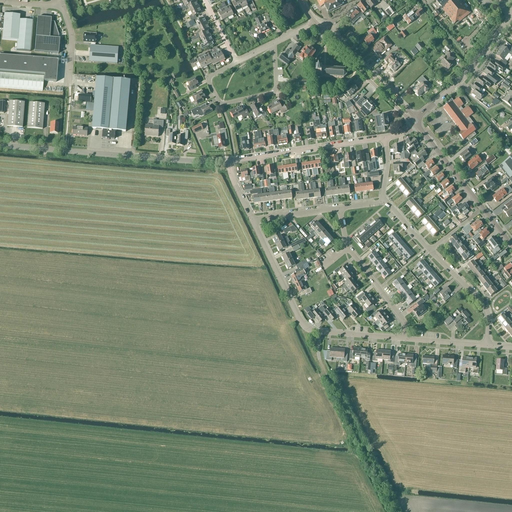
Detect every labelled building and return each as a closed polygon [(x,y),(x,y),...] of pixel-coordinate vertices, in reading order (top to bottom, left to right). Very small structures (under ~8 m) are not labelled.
[(194,3),(192,0),(185,0),(182,2),(184,5),(181,7),(182,9),(194,3)] [(233,0),(234,1),(232,3),(236,12),(242,9),(237,0),(233,0)] [(237,0),(242,9),(248,6),(245,1),(244,0),(237,0)] [(328,13),(342,6),(338,0),(316,0),(320,7),(324,5),(328,13)] [(368,0),(366,2),(370,9),(375,5),(371,0),(368,0)] [(437,0),(437,1),(441,7),(441,8),(454,24),(458,21),(459,23),(470,13),(459,0),(437,0)] [(188,8),(190,12),(199,7),(196,1),(194,3),(182,9),(183,11),(188,8)] [(371,12),(363,1),(357,6),(363,14),(362,14),(364,17),(371,12)] [(222,7),(228,18),(233,15),(231,10),(233,9),(231,5),(229,6),(226,7),(224,2),(221,4),(222,7)] [(189,17),(191,21),(197,19),(196,16),(202,13),(199,7),(190,12),(192,15),(189,17)] [(220,11),(218,12),(222,21),(228,18),(222,7),(219,8),(220,11)] [(395,12),(391,7),(387,9),(388,10),(386,11),(389,16),(391,14),(392,15),(395,12)] [(486,16),(479,8),(476,10),(483,18),(484,18),(486,16)] [(358,12),(355,9),(347,16),(353,23),(360,17),(363,21),(365,18),(364,17),(362,14),(359,11),(358,12)] [(421,9),(414,15),(406,21),(408,25),(414,20),(416,18),(415,17),(416,16),(417,17),(423,13),(421,9)] [(406,21),(414,15),(412,12),(409,14),(408,13),(403,18),(406,21)] [(4,14),(2,40),(17,41),(19,16),(4,14)] [(254,19),(261,33),(270,29),(267,23),(268,22),(268,23),(272,21),(269,15),(266,17),(267,20),(262,22),(260,17),(254,19)] [(37,17),(34,52),(58,54),(59,39),(58,39),(59,35),(54,22),(51,22),(51,18),(37,17)] [(196,24),(198,28),(207,24),(205,18),(198,21),(197,19),(191,21),(189,22),(191,27),(196,24)] [(195,34),(196,36),(208,30),(210,29),(207,24),(198,28),(200,32),(195,34)] [(370,35),(363,40),(367,46),(374,41),(372,38),(375,35),(377,34),(372,28),(367,32),(370,35)] [(200,37),(202,40),(211,36),(208,30),(196,36),(196,38),(200,37)] [(349,30),(344,35),(349,40),(354,35),(349,30)] [(96,34),(84,33),(84,42),(91,43),(91,46),(90,46),(89,62),(117,64),(118,48),(95,46),(95,43),(96,43),(96,34)] [(202,40),(203,44),(200,46),(202,50),(214,45),(212,42),(213,41),(211,36),(202,40)] [(378,57),(380,59),(382,57),(381,55),(385,51),(388,48),(381,40),(378,42),(374,46),(375,47),(372,49),(378,57)] [(410,52),(414,56),(424,48),(420,43),(415,47),(410,52)] [(295,56),(299,59),(300,57),(299,57),(301,55),(297,53),(301,48),(296,44),(295,46),(293,44),(287,52),(294,57),(295,56)] [(502,47),(499,51),(506,56),(508,54),(511,56),(511,54),(511,48),(510,47),(507,50),(502,47)] [(213,50),(214,52),(219,63),(225,60),(221,51),(218,52),(217,50),(218,50),(217,48),(213,50)] [(304,50),(303,52),(302,54),(301,56),(301,55),(299,57),(300,57),(299,59),(302,61),(304,59),(308,62),(315,54),(315,52),(312,50),(310,50),(310,51),(307,48),(305,51),(304,50)] [(504,59),(506,56),(499,51),(496,55),(501,60),(500,62),(505,66),(507,64),(506,63),(507,61),(504,59)] [(213,63),(212,64),(214,66),(219,63),(214,52),(211,53),(212,56),(209,57),(213,63)] [(205,53),(202,55),(207,66),(212,64),(213,63),(209,57),(208,54),(206,56),(205,53)] [(448,70),(453,65),(451,62),(455,59),(450,54),(441,62),(448,70)] [(0,55),(0,71),(44,75),(44,82),(56,83),(58,60),(0,55)] [(200,59),(197,60),(201,69),(207,66),(202,55),(198,57),(200,59)] [(394,72),(400,66),(397,62),(396,60),(395,61),(392,58),(393,57),(390,55),(384,61),(387,64),(388,62),(391,64),(388,67),(394,72)] [(498,66),(491,61),(487,67),(494,72),(497,69),(503,74),(506,69),(499,64),(498,66)] [(315,74),(321,75),(321,77),(343,78),(344,78),(346,76),(347,72),(345,69),(344,69),(322,67),(322,69),(315,69),(315,74)] [(495,73),(487,68),(483,73),(487,76),(485,78),(486,79),(492,83),(492,84),(494,85),(498,81),(492,76),(495,73)] [(0,87),(42,91),(43,76),(0,72),(0,87)] [(425,92),(428,89),(425,86),(428,83),(422,77),(417,82),(421,85),(414,92),(419,97),(424,91),(425,92)] [(479,77),(475,82),(482,88),(484,85),(488,88),(492,84),(492,83),(486,79),(485,78),(483,80),(479,77)] [(198,84),(195,78),(187,82),(189,86),(187,87),(189,91),(197,88),(195,85),(198,84)] [(97,79),(95,105),(111,106),(112,102),(128,104),(130,87),(130,81),(97,79)] [(510,88),(503,82),(501,85),(508,90),(510,88)] [(480,92),(482,89),(475,83),(471,89),(477,93),(475,96),(478,98),(480,99),(480,100),(484,95),(480,92)] [(346,97),(348,95),(350,97),(358,89),(353,85),(346,92),(346,91),(343,94),(346,97)] [(202,98),(205,97),(202,91),(194,96),(192,97),(194,102),(195,102),(197,104),(203,101),(202,98)] [(511,107),(511,105),(511,99),(506,96),(505,98),(503,97),(501,100),(511,107)] [(366,101),(362,98),(356,104),(361,109),(363,107),(369,113),(375,107),(368,99),(366,101)] [(473,132),(475,131),(477,129),(469,118),(473,114),(468,107),(463,111),(460,107),(463,105),(458,98),(453,102),(451,99),(444,105),(446,107),(443,109),(461,132),(459,134),(463,140),(467,137),(470,140),(476,135),(473,132)] [(22,128),(24,103),(9,101),(7,127),(22,128)] [(273,104),(267,107),(271,115),(279,110),(281,114),(287,111),(284,104),(280,106),(278,101),(273,103),(273,104)] [(111,106),(95,105),(93,129),(103,130),(102,138),(107,138),(107,139),(110,140),(110,139),(115,139),(116,131),(126,132),(128,104),(112,102),(111,106)] [(42,129),(44,104),(29,103),(27,128),(42,129)] [(94,104),(86,103),(86,111),(93,112),(94,104)] [(204,116),(212,111),(209,106),(207,107),(205,104),(196,109),(196,108),(190,111),(193,116),(198,114),(199,115),(201,116),(204,115),(204,116)] [(259,108),(257,104),(251,107),(255,115),(258,113),(260,117),(263,116),(263,117),(267,116),(262,107),(259,108)] [(357,111),(353,106),(347,109),(349,115),(357,111)] [(245,109),(242,110),(240,107),(230,112),(234,119),(241,115),(243,118),(248,115),(245,109)] [(377,133),(385,131),(384,127),(388,126),(387,115),(380,116),(379,113),(372,115),(372,118),(375,117),(377,127),(376,128),(377,133)] [(475,114),(470,118),(477,128),(482,124),(475,114)] [(349,123),(351,123),(350,119),(342,120),(343,124),(345,124),(346,127),(343,127),(345,135),(351,134),(349,123)] [(356,133),(363,132),(361,122),(360,119),(354,120),(355,123),(354,123),(356,133)] [(145,136),(158,137),(159,128),(163,128),(163,121),(153,120),(153,126),(146,126),(145,136)] [(317,139),(322,138),(320,125),(319,120),(312,121),(314,131),(316,131),(317,139)] [(201,124),(192,129),(194,133),(203,129),(201,124)] [(73,127),(72,135),(87,136),(87,129),(73,127)] [(176,145),(177,136),(176,136),(176,135),(170,134),(170,130),(166,130),(166,137),(169,137),(168,144),(176,145)] [(274,131),(273,131),(274,136),(277,136),(278,145),(287,144),(286,136),(288,135),(287,131),(283,132),(283,136),(279,137),(278,130),(274,131)] [(184,136),(177,136),(176,145),(176,146),(184,146),(184,139),(187,140),(188,131),(184,131),(184,136)] [(227,139),(225,131),(220,132),(221,136),(213,137),(214,145),(218,144),(219,148),(225,147),(224,140),(227,139)] [(257,133),(260,148),(265,147),(264,139),(262,140),(260,133),(257,133)] [(249,148),(250,148),(249,141),(246,142),(245,138),(239,139),(239,143),(242,142),(243,149),(244,149),(244,150),(249,150),(249,148)] [(413,148),(418,144),(414,139),(407,144),(410,149),(407,151),(410,155),(415,151),(413,148)] [(400,154),(401,159),(405,159),(404,152),(400,152),(400,145),(393,145),(394,154),(400,154)] [(460,156),(464,161),(470,156),(468,153),(470,150),(468,148),(465,150),(466,151),(460,156)] [(427,155),(423,150),(416,156),(418,158),(413,162),(417,167),(424,161),(422,159),(427,155)] [(368,154),(364,155),(363,152),(356,153),(357,164),(362,163),(363,168),(366,168),(365,162),(369,162),(368,154)] [(345,159),(343,159),(344,169),(349,168),(348,162),(352,162),(351,154),(345,155),(345,159)] [(467,165),(471,170),(481,162),(480,161),(485,158),(482,154),(478,158),(477,157),(467,165)] [(331,164),(338,163),(339,164),(341,164),(340,160),(338,160),(337,156),(330,157),(331,164)] [(511,176),(511,156),(499,167),(508,179),(511,176)] [(393,163),(394,170),(396,170),(396,174),(403,173),(402,169),(402,163),(407,162),(407,159),(400,160),(400,163),(393,163)] [(428,169),(434,165),(431,160),(425,165),(423,162),(417,167),(419,169),(422,167),(423,169),(426,166),(428,169)] [(371,162),(366,163),(368,173),(378,171),(378,168),(372,169),(371,162)] [(309,172),(309,170),(308,163),(302,164),(303,171),(306,170),(306,172),(307,177),(310,176),(309,172)] [(316,175),(314,163),(308,163),(309,170),(312,169),(312,171),(313,176),(316,175)] [(415,167),(413,165),(405,171),(407,174),(415,167)] [(486,174),(488,173),(486,170),(489,168),(486,165),(481,168),(478,170),(479,171),(475,174),(477,176),(476,176),(476,177),(476,178),(478,181),(486,175),(486,174)] [(270,175),(270,178),(276,177),(275,170),(273,171),(272,166),(266,167),(268,176),(270,175)] [(286,182),(284,167),(278,168),(279,175),(284,174),(284,176),(283,177),(283,180),(284,182),(286,182)] [(422,176),(423,176),(425,178),(431,173),(433,176),(439,171),(436,167),(430,171),(429,170),(422,176)] [(254,177),(257,176),(257,180),(260,179),(260,176),(259,168),(252,169),(253,171),(249,171),(251,179),(253,179),(254,178),(254,177)] [(248,176),(247,170),(245,170),(240,171),(241,178),(242,178),(245,177),(245,182),(250,181),(249,176),(248,176)] [(438,183),(445,178),(441,173),(435,178),(432,180),(432,179),(429,181),(431,184),(436,180),(438,183)] [(401,179),(395,184),(399,189),(409,180),(408,178),(403,182),(401,179)] [(485,183),(485,184),(483,186),(486,190),(490,187),(492,189),(495,187),(492,183),(494,181),(492,178),(489,180),(485,183)] [(342,179),(343,187),(344,195),(350,194),(349,186),(345,187),(344,179),(342,179)] [(332,196),(338,195),(337,188),(334,188),(332,180),(330,181),(331,189),(332,196)] [(411,182),(409,180),(399,189),(403,193),(409,188),(406,186),(411,182)] [(450,184),(446,180),(440,185),(439,184),(433,189),(435,192),(439,189),(439,188),(441,186),(444,189),(450,184)] [(314,191),(314,198),(320,198),(319,190),(316,191),(315,183),(312,183),(314,191)] [(303,200),(309,199),(308,192),(304,192),(303,184),(301,184),(302,193),(303,200)] [(413,184),(409,188),(403,193),(407,198),(413,193),(410,190),(411,189),(412,189),(415,186),(413,184)] [(284,187),(286,200),(292,199),(291,191),(286,192),(286,190),(287,190),(286,186),(284,187)] [(449,196),(455,191),(451,186),(445,191),(445,190),(442,192),(444,195),(447,193),(449,196)] [(508,186),(503,190),(503,189),(492,197),(497,203),(511,191),(508,186)] [(458,202),(462,200),(458,195),(455,198),(454,197),(447,203),(449,205),(453,202),(456,205),(459,203),(458,202)] [(410,209),(421,201),(419,199),(414,203),(412,200),(406,205),(410,209)] [(511,200),(504,206),(506,209),(503,211),(508,218),(511,215),(511,200)] [(421,201),(410,209),(414,214),(420,209),(416,205),(418,203),(419,205),(422,202),(421,201)] [(454,217),(455,216),(459,213),(460,215),(463,212),(464,214),(463,214),(464,216),(469,212),(466,209),(468,208),(465,203),(452,214),(454,217)] [(420,209),(414,214),(418,218),(424,214),(421,211),(426,207),(424,205),(420,209)] [(437,217),(442,213),(439,209),(434,214),(436,218),(437,217)] [(446,216),(443,212),(437,217),(440,220),(446,216)] [(426,227),(436,218),(434,216),(429,220),(427,217),(422,222),(426,227)] [(437,220),(436,218),(426,227),(430,231),(435,227),(433,224),(434,222),(434,223),(437,220)] [(372,224),(377,230),(383,226),(377,219),(372,224)] [(469,224),(462,230),(466,235),(473,230),(474,232),(482,225),(479,222),(478,223),(477,221),(470,226),(469,224)] [(311,235),(321,227),(317,222),(311,227),(314,231),(312,232),(312,231),(309,234),(311,235)] [(440,223),(435,227),(430,231),(434,236),(439,231),(437,228),(441,224),(440,223)] [(377,230),(372,224),(366,228),(372,235),(377,230)] [(321,227),(311,235),(313,237),(315,235),(316,233),(319,237),(325,231),(321,227)] [(372,235),(366,228),(361,233),(367,240),(372,235)] [(486,237),(489,234),(485,229),(482,232),(482,231),(481,232),(479,229),(477,231),(478,233),(471,239),(472,239),(474,242),(481,237),(483,240),(486,237)] [(329,236),(325,231),(319,237),(322,240),(321,241),(320,241),(318,243),(319,245),(329,236)] [(367,240),(361,233),(356,238),(362,244),(367,240)] [(390,247),(393,244),(400,239),(395,233),(388,239),(392,243),(389,245),(390,247)] [(276,245),(283,242),(280,236),(273,239),(276,245)] [(329,236),(319,245),(321,247),(324,244),(323,244),(324,243),(328,246),(334,241),(329,236)] [(453,246),(459,242),(463,238),(462,236),(459,238),(459,239),(458,240),(455,236),(449,241),(453,246)] [(494,250),(500,245),(493,237),(488,241),(494,250)] [(459,242),(453,246),(457,251),(463,246),(463,247),(465,245),(463,242),(465,240),(463,238),(459,242)] [(283,242),(276,245),(279,252),(287,248),(285,244),(289,242),(288,239),(283,242)] [(404,244),(400,239),(393,244),(396,248),(393,250),(395,252),(398,250),(404,244)] [(409,249),(404,244),(398,250),(401,253),(398,256),(400,257),(402,255),(409,249)] [(466,250),(463,247),(463,246),(457,251),(461,256),(471,248),(470,246),(467,248),(467,249),(466,250)] [(471,248),(461,256),(465,261),(471,257),(468,253),(469,252),(470,252),(473,250),(471,248)] [(372,262),(379,257),(376,253),(379,251),(377,249),(368,257),(372,262)] [(413,255),(409,249),(402,255),(405,259),(403,261),(404,263),(413,255)] [(494,257),(489,260),(491,263),(498,257),(501,260),(507,255),(504,250),(494,257)] [(285,263),(292,260),(292,259),(289,253),(282,257),(285,263)] [(379,257),(372,262),(376,268),(386,260),(385,259),(382,261),(379,257)] [(292,260),(285,263),(288,269),(295,266),(294,262),(296,261),(295,258),(292,259),(292,260)] [(297,269),(301,267),(308,264),(306,260),(299,263),(299,264),(296,266),(297,269)] [(386,260),(376,268),(380,273),(387,268),(384,264),(387,262),(386,261),(386,260)] [(418,268),(421,272),(428,266),(423,260),(414,268),(415,270),(418,268)] [(471,271),(481,263),(480,261),(477,263),(477,264),(476,265),(473,261),(467,266),(471,271)] [(483,265),(481,263),(471,271),(475,276),(481,271),(478,268),(480,267),(483,265)] [(308,264),(301,267),(297,269),(299,272),(296,274),(296,273),(291,276),(295,284),(300,282),(304,280),(303,277),(306,275),(303,269),(309,267),(308,264)] [(340,279),(350,271),(346,266),(341,270),(339,268),(334,272),(336,274),(339,272),(341,275),(338,277),(340,279)] [(421,272),(418,274),(420,275),(422,273),(425,277),(423,279),(432,271),(428,266),(421,272)] [(387,268),(380,273),(385,279),(394,271),(393,269),(390,272),(387,268)] [(354,276),(350,271),(340,279),(341,281),(344,278),(347,281),(352,278),(354,276)] [(432,271),(423,279),(424,281),(427,278),(430,282),(428,284),(437,276),(432,271)] [(484,275),(481,271),(475,276),(479,281),(489,273),(488,271),(485,273),(485,274),(484,275)] [(491,275),(489,273),(479,281),(483,286),(489,281),(486,278),(487,277),(488,277),(491,275)] [(396,289),(404,283),(401,280),(404,277),(403,276),(400,278),(396,280),(392,284),(396,289)] [(437,276),(428,284),(429,286),(432,284),(435,288),(442,282),(437,276)] [(356,283),(352,278),(347,281),(344,283),(347,287),(344,289),(345,291),(356,283)] [(492,285),(489,281),(483,286),(487,291),(497,283),(495,281),(493,283),(493,284),(492,285)] [(300,282),(295,284),(299,292),(304,290),(306,295),(312,293),(310,288),(307,290),(305,285),(302,286),(300,282)] [(360,288),(356,283),(345,291),(346,293),(350,290),(352,293),(360,288)] [(407,287),(404,283),(396,289),(400,294),(411,286),(410,285),(407,287)] [(498,285),(497,283),(487,291),(491,296),(497,291),(494,288),(495,287),(496,287),(498,285)] [(412,288),(411,286),(400,294),(405,300),(412,294),(409,290),(412,288)] [(442,300),(444,302),(450,298),(448,295),(451,292),(446,287),(439,294),(443,299),(442,300)] [(372,298),(369,293),(366,296),(363,293),(356,298),(359,302),(362,300),(365,304),(372,298)] [(415,298),(412,294),(405,300),(409,305),(419,297),(418,295),(415,298)] [(372,298),(365,304),(368,308),(365,310),(368,313),(373,309),(372,308),(374,306),(372,305),(376,302),(372,298)] [(419,307),(413,311),(418,317),(427,311),(422,305),(424,302),(422,299),(417,304),(419,307)] [(349,305),(343,310),(347,315),(350,313),(354,318),(360,314),(353,305),(350,307),(349,305)] [(335,316),(331,312),(329,308),(326,311),(322,306),(317,310),(323,318),(326,316),(330,321),(336,317),(335,316)] [(347,315),(343,310),(341,307),(338,309),(336,308),(331,312),(335,316),(338,314),(342,320),(348,315),(347,315)] [(470,316),(464,310),(463,311),(460,308),(457,311),(460,314),(464,318),(462,321),(461,320),(459,317),(453,321),(456,324),(457,323),(458,324),(454,327),(457,330),(463,324),(465,326),(467,324),(468,324),(471,322),(468,318),(470,316)] [(324,318),(323,318),(317,310),(314,312),(312,311),(308,315),(312,320),(314,318),(318,323),(324,318)] [(376,324),(387,316),(383,311),(378,314),(376,312),(370,316),(372,319),(375,317),(377,321),(375,323),(376,324)] [(501,324),(511,316),(510,314),(508,316),(506,313),(497,319),(501,324)] [(387,316),(376,324),(377,326),(380,324),(382,327),(380,329),(382,332),(389,327),(386,325),(391,321),(387,316)] [(511,319),(511,316),(501,324),(505,330),(511,324),(509,321),(510,320),(511,320),(511,319)] [(444,322),(447,326),(453,321),(450,317),(444,322)] [(331,358),(337,358),(337,349),(330,348),(330,351),(327,351),(326,361),(331,361),(331,358)] [(354,358),(360,358),(361,349),(353,348),(353,351),(350,351),(349,359),(354,360),(354,358)] [(344,352),(345,349),(337,349),(337,358),(342,359),(341,362),(347,362),(347,353),(344,352)] [(361,349),(360,358),(365,359),(365,361),(370,361),(370,353),(367,352),(368,349),(361,349)] [(383,360),(383,351),(376,350),(376,353),(373,353),(372,361),(377,362),(377,360),(383,360)] [(390,351),(383,351),(383,360),(388,361),(387,363),(393,363),(393,355),(390,354),(390,351)] [(400,363),(405,364),(406,355),(399,354),(399,357),(396,357),(395,365),(400,366),(400,363)] [(406,355),(405,364),(410,364),(410,367),(416,368),(416,358),(413,358),(413,355),(406,355)] [(494,362),(494,355),(484,355),(484,369),(490,369),(490,362),(494,362)] [(434,360),(434,357),(423,356),(422,364),(431,365),(430,372),(436,372),(437,361),(434,360)] [(442,365),(454,365),(453,369),(456,369),(457,360),(453,360),(454,357),(443,356),(442,365)] [(465,368),(469,368),(470,358),(463,357),(462,367),(459,367),(459,373),(465,373),(465,368)] [(470,358),(469,368),(473,368),(473,374),(478,374),(478,368),(475,368),(476,358),(470,358)] [(504,361),(497,360),(496,370),(503,371),(503,375),(507,375),(507,369),(503,369),(504,361)]
